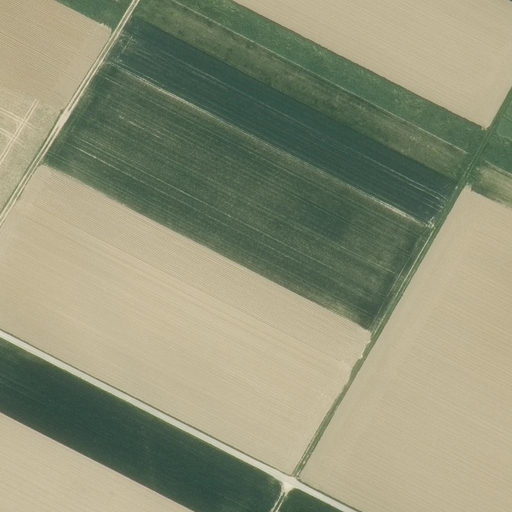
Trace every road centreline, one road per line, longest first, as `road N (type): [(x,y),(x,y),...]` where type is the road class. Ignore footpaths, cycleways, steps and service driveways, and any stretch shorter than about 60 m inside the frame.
road 1 (track): [(511,92),(275,511)]
road 2 (track): [(0,338),(339,511)]
road 3 (track): [(0,222),(138,0)]
